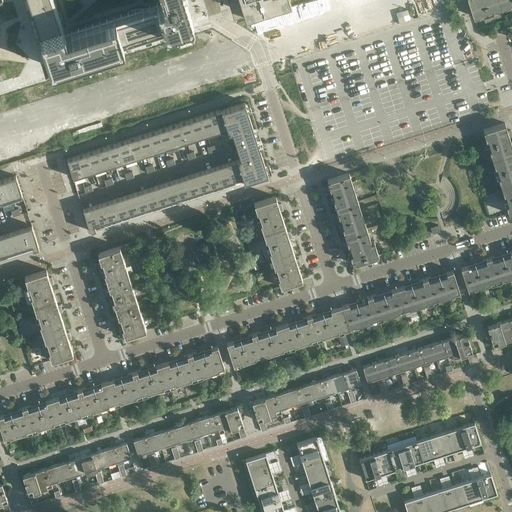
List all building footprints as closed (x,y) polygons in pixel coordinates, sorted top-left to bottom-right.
[(27,0),(38,34),(60,27),(59,27),(50,0),(27,0)] [(162,0),(163,4),(157,6),(164,29),(192,20),(185,0),(162,0)] [(501,7),(498,0),(467,0),(473,16),(482,13),(481,12),(492,8),(493,10),(501,7)] [(60,27),(38,34),(49,66),(164,29),(157,6),(62,36),(60,27)] [(245,101),(222,109),(228,128),(227,128),(233,145),(236,144),(238,151),(235,152),(236,156),(237,159),(239,165),(239,164),(245,181),(268,174),(264,163),(263,158),(258,142),(255,133),(250,117),(248,112),(245,101)] [(228,128),(222,109),(211,112),(217,131),(227,128),(228,128)] [(217,131),(211,112),(201,115),(207,134),(217,131)] [(207,134),(201,115),(191,119),(197,138),(207,134)] [(197,138),(191,119),(180,122),(186,141),(197,138)] [(186,141),(180,122),(170,125),(176,144),(186,141)] [(511,144),(510,139),(509,137),(511,136),(511,135),(510,130),(507,131),(505,122),(483,129),(486,138),(487,138),(491,149),(489,149),(495,166),(496,165),(500,176),(498,177),(501,185),(511,181),(511,144)] [(176,144),(170,125),(160,129),(166,147),(176,144)] [(166,147),(160,129),(150,132),(156,151),(166,147)] [(156,151),(150,132),(139,135),(145,154),(156,151)] [(145,154),(139,135),(129,139),(135,157),(145,154)] [(135,157),(129,139),(119,142),(125,161),(135,157)] [(125,161),(119,142),(108,145),(114,164),(125,161)] [(114,164),(108,145),(98,148),(104,167),(114,164)] [(104,167),(98,148),(88,152),(94,170),(104,167)] [(94,170),(88,152),(78,155),(84,174),(94,170)] [(84,174),(78,155),(67,158),(73,177),(84,174)] [(239,164),(239,165),(237,159),(227,162),(229,168),(234,184),(245,181),(239,164)] [(234,184),(229,168),(227,162),(217,165),(219,171),(224,188),(234,184)] [(224,188),(219,171),(217,165),(207,169),(209,174),(214,191),(223,188),(224,188)] [(214,191),(209,174),(207,169),(196,172),(198,178),(204,194),(212,192),(214,191)] [(204,194),(198,178),(196,172),(186,175),(188,181),(193,198),(202,195),(204,194)] [(358,201),(349,172),(327,179),(332,194),(333,193),(335,199),(333,199),(336,208),(358,201)] [(12,202),(23,199),(22,194),(21,191),(19,183),(18,183),(16,175),(5,179),(12,202)] [(193,198),(188,181),(186,175),(176,178),(178,184),(183,201),(193,198)] [(183,201),(178,184),(176,178),(166,182),(167,188),(173,204),(183,201)] [(0,198),(2,205),(12,202),(5,179),(0,180),(0,198)] [(511,212),(511,181),(501,185),(503,193),(505,193),(508,204),(506,205),(509,213),(511,212)] [(173,204),(167,188),(166,182),(155,185),(157,191),(163,208),(173,204)] [(163,208),(157,191),(155,185),(145,188),(147,194),(152,211),(163,208)] [(152,211),(147,194),(145,188),(135,192),(137,197),(142,214),(152,211)] [(142,214),(137,197),(135,192),(124,195),(126,201),(132,217),(142,214)] [(132,217),(126,201),(124,195),(114,198),(116,204),(121,221),(132,217)] [(285,224),(281,212),(280,211),(283,210),(281,203),(278,204),(276,196),(254,203),(257,212),(258,211),(261,222),(260,222),(263,231),(285,224)] [(121,221),(116,204),(114,198),(104,201),(106,207),(111,224),(121,221)] [(111,224),(106,207),(104,201),(94,205),(96,211),(101,227),(111,224)] [(367,229),(361,209),(358,201),(336,208),(340,221),(342,221),(344,226),(342,226),(345,236),(367,229)] [(101,227),(96,211),(94,205),(83,208),(85,216),(87,224),(88,224),(90,231),(101,227)] [(293,251),(289,238),(292,237),(290,231),(287,231),(285,224),(263,231),(265,240),(267,239),(270,249),(269,250),(271,258),(293,251)] [(21,228),(23,234),(28,251),(30,250),(34,249),(39,247),(37,240),(34,233),(32,225),(21,228)] [(440,231),(438,225),(431,227),(433,233),(440,231)] [(11,232),(12,237),(18,254),(19,254),(23,252),(28,251),(23,234),(21,228),(11,232)] [(379,255),(374,240),(371,241),(367,229),(345,236),(349,249),(351,248),(353,254),(350,254),(353,263),(379,255)] [(0,235),(2,241),(8,257),(9,257),(13,256),(18,254),(12,237),(11,232),(0,235)] [(128,274),(122,255),(119,246),(98,253),(102,268),(104,267),(105,272),(104,272),(106,281),(128,274)] [(302,279),(298,266),(301,265),(299,258),(296,259),(293,251),(271,258),(274,267),(276,267),(279,277),(278,277),(280,286),(302,279)] [(511,251),(510,252),(510,255),(492,261),(491,257),(485,259),(486,262),(468,268),(468,265),(461,267),(467,289),(473,287),(473,288),(490,283),(490,281),(501,278),(501,279),(511,275),(511,251)] [(55,298),(52,286),(51,284),(54,283),(52,277),(49,278),(46,270),(24,277),(27,286),(29,285),(32,295),(30,296),(33,305),(55,298)] [(460,291),(454,273),(453,270),(446,272),(447,275),(429,281),(427,277),(425,278),(427,286),(432,300),(437,298),(438,300),(454,295),(454,293),(460,291)] [(137,302),(128,274),(106,281),(111,295),(113,295),(114,299),(113,300),(115,309),(137,302)] [(432,300),(427,286),(425,278),(422,279),(423,283),(405,289),(404,286),(397,288),(404,309),(410,307),(410,309),(427,303),(426,302),(432,300)] [(404,309),(397,288),(391,290),(392,293),(373,299),(372,295),(370,296),(377,318),(382,316),(383,318),(399,312),(399,311),(404,309)] [(377,318),(370,296),(367,297),(368,300),(350,306),(349,303),(339,306),(330,309),(331,312),(316,317),(315,313),(309,315),(316,337),(321,336),(322,337),(339,332),(338,330),(344,328),(344,330),(347,329),(349,328),(349,327),(350,326),(354,325),(355,326),(372,321),(371,320),(377,318)] [(64,325),(60,312),(63,311),(61,304),(58,305),(55,298),(33,305),(36,313),(38,313),(41,323),(39,324),(42,332),(64,325)] [(146,329),(137,302),(115,309),(120,323),(121,322),(123,327),(121,327),(124,336),(146,329)] [(316,337),(309,315),(303,317),(304,321),(289,326),(288,323),(282,325),(288,346),(294,344),(294,346),(311,340),(311,339),(316,337)] [(511,323),(510,318),(487,326),(489,331),(486,332),(488,339),(491,338),(493,345),(511,339),(511,323)] [(73,353),(68,339),(71,338),(70,332),(67,333),(64,325),(42,332),(45,341),(46,340),(50,351),(48,351),(51,360),(73,353)] [(288,346),(282,325),(275,327),(276,330),(261,335),(260,331),(254,333),(261,355),(266,353),(267,355),(284,349),(283,348),(288,346)] [(472,352),(470,345),(473,344),(471,337),(468,338),(466,332),(443,340),(448,355),(447,355),(449,359),(472,352)] [(261,355),(254,333),(248,335),(249,339),(234,343),(233,341),(226,343),(233,364),(239,362),(239,364),(256,358),(256,357),(261,355)] [(448,355),(443,340),(431,344),(436,359),(447,355),(448,355)] [(436,359),(431,344),(420,347),(425,362),(436,359)] [(224,367),(219,350),(218,346),(211,348),(212,351),(197,355),(196,352),(189,354),(197,376),(202,374),(202,375),(219,370),(219,368),(224,367)] [(425,362),(420,347),(408,351),(413,366),(425,362)] [(413,366),(408,351),(397,355),(402,370),(413,366)] [(197,376),(189,354),(183,356),(184,359),(169,364),(169,361),(162,363),(169,385),(174,383),(175,384),(192,379),(191,377),(197,376)] [(402,370),(397,355),(386,358),(390,373),(402,370)] [(390,373),(386,358),(374,362),(379,377),(390,373)] [(379,377),(374,362),(362,366),(367,381),(379,377)] [(169,385),(162,363),(156,365),(157,368),(142,373),(141,369),(134,371),(141,393),(147,392),(147,393),(164,388),(164,386),(169,385)] [(361,383),(356,368),(344,372),(349,387),(361,383)] [(141,393),(134,371),(128,373),(129,377),(113,382),(112,379),(110,380),(101,383),(102,386),(87,391),(86,387),(79,389),(86,411),(92,409),(92,411),(109,405),(109,404),(114,402),(115,402),(115,403),(117,403),(120,402),(137,397),(136,395),(141,393)] [(349,387),(344,372),(333,375),(338,390),(349,387)] [(338,390),(333,375),(321,379),(326,394),(338,390)] [(326,394),(321,379),(310,383),(315,397),(326,394)] [(315,397),(310,383),(298,386),(303,401),(315,397)] [(303,401),(298,386),(287,390),(292,405),(303,401)] [(86,411),(79,389),(73,391),(74,395),(59,399),(58,397),(52,399),(59,420),(64,418),(65,420),(82,414),(81,413),(86,411)] [(292,405),(287,390),(276,394),(280,408),(292,405)] [(282,413),(280,408),(276,394),(252,401),(255,412),(261,431),(267,429),(264,419),(282,413)] [(59,420),(52,399),(46,401),(47,404),(32,408),(31,405),(24,407),(31,429),(36,427),(37,429),(54,423),(54,422),(59,420)] [(247,436),(240,417),(237,406),(213,414),(218,428),(219,433),(237,427),(240,438),(247,436)] [(31,429),(24,407),(18,409),(19,412),(4,417),(3,414),(0,415),(0,426),(3,438),(9,436),(10,437),(27,432),(26,430),(31,429)] [(218,428),(213,414),(202,417),(206,432),(218,428)] [(206,432),(202,417),(190,421),(195,436),(206,432)] [(195,436),(190,421),(179,425),(184,440),(195,436)] [(481,441),(474,421),(459,426),(466,446),(481,441)] [(184,440),(179,425),(167,428),(172,443),(184,440)] [(466,446),(459,426),(445,431),(452,451),(466,446)] [(172,443),(167,428),(156,432),(161,447),(172,443)] [(452,451),(445,431),(431,435),(437,455),(452,451)] [(161,447),(156,432),(145,436),(149,451),(161,447)] [(437,455),(431,435),(417,440),(423,460),(437,455)] [(149,451),(145,436),(133,439),(138,454),(149,451)] [(321,451),(317,437),(317,436),(296,443),(301,458),(321,451)] [(423,460),(417,440),(402,444),(409,464),(423,460)] [(131,456),(126,442),(115,445),(120,460),(131,456)] [(409,464),(402,444),(388,449),(394,469),(409,464)] [(120,460),(115,445),(103,449),(108,464),(120,460)] [(108,464),(103,449),(92,453),(97,468),(108,464)] [(394,469),(388,449),(374,454),(380,474),(394,469)] [(326,466),(321,451),(301,458),(306,472),(326,466)] [(97,468),(92,453),(80,456),(85,471),(97,468)] [(270,467),(266,453),(245,459),(250,474),(270,467)] [(380,474),(374,454),(359,458),(365,478),(366,478),(380,474)] [(85,471),(80,456),(69,460),(74,475),(85,471)] [(74,475),(69,460),(58,464),(62,479),(74,475)] [(62,479),(58,464),(46,467),(51,482),(62,479)] [(330,480),(326,466),(306,472),(310,486),(330,480)] [(52,487),(51,482),(46,467),(22,475),(26,486),(32,505),(38,503),(35,492),(52,487)] [(275,482),(270,467),(250,474),(255,488),(275,482)] [(497,492),(491,472),(476,477),(482,497),(497,492)] [(482,497),(476,477),(461,482),(468,502),(482,497)] [(335,494),(330,480),(310,486),(315,500),(335,494)] [(9,511),(11,511),(5,492),(1,482),(0,482),(0,503),(2,503),(4,511),(9,511)] [(280,496),(275,482),(255,488),(259,502),(280,496)] [(468,502),(461,482),(447,486),(454,506),(468,502)] [(416,495),(423,493),(420,484),(414,486),(416,495)] [(454,506),(447,486),(433,491),(439,511),(454,506)] [(435,511),(439,511),(433,491),(419,495),(423,511),(435,511)] [(328,511),(340,508),(335,494),(315,500),(318,511),(328,511)] [(423,511),(419,495),(404,500),(407,511),(423,511)] [(278,511),(284,510),(280,496),(259,502),(262,511),(278,511)]
